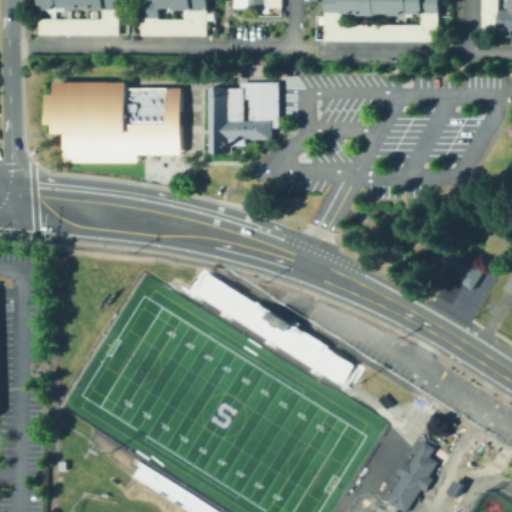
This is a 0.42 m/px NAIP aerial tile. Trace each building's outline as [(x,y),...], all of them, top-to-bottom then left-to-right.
[(106,0),(107,11),(90,10),(90,9),(63,9),(63,10),(43,10),(43,0),(106,0)] [(107,11),(106,0),(124,0),(124,36),(43,36),(43,19),(107,19),(107,11)] [(157,0),(157,12),(164,12),(164,19),(188,19),(188,13),(194,13),(194,0),(212,0),(212,11),(212,36),(146,36),(146,0),(157,0)] [(194,0),(194,13),(188,13),(188,11),(178,11),(178,9),(164,9),(164,12),(157,12),(157,0),(194,0)] [(286,0),(286,9),(238,9),(238,0),(286,0)] [(346,0),(346,25),(424,25),(424,15),(424,0),(442,0),(442,18),(453,18),(453,27),(442,27),(442,42),(328,41),(328,0),(346,0)] [(424,0),(424,15),(410,15),(410,17),(391,17),(391,14),(378,14),(378,16),(361,16),(361,15),(346,14),(346,0),(424,0)] [(511,0),(511,31),(501,31),(501,29),(485,29),(485,0),(511,0)] [(272,126),(272,137),(230,137),(230,149),(208,149),(208,86),(238,85),(238,80),(277,79),(277,126),(272,126)] [(182,86),(182,152),(139,152),(139,160),(64,160),(64,132),(56,132),(56,123),(48,123),(48,93),(55,93),(55,81),(128,81),(128,86),(182,86)] [(472,288),(461,281),(462,279),(455,274),(457,270),(440,260),(450,244),(486,266),(472,288)] [(511,292),(501,286),(511,268),(511,292)] [(420,430),(441,446),(457,425),(436,409),(420,430)] [(405,511),(385,498),(400,475),(396,472),(404,458),(408,461),(422,438),(433,445),(428,454),(438,460),(428,475),(433,477),(425,490),(421,487),(405,511)] [(453,497),(445,492),(453,479),(461,484),(453,497)]
